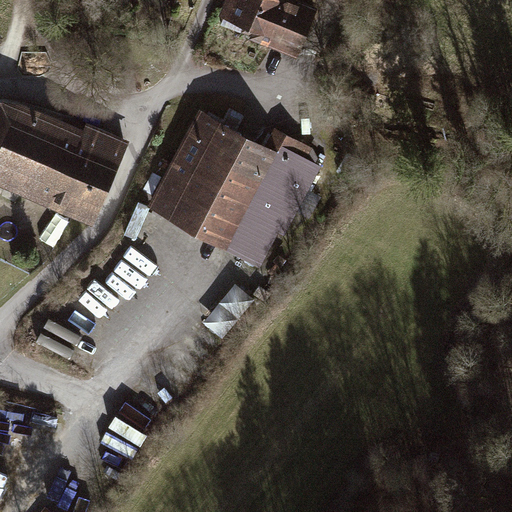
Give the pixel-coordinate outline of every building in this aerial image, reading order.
[(228,0),(220,22),(300,54),(321,4),(309,0),(228,0)] [(370,120),(378,94),(361,89),(353,114),(370,120)] [(0,181),(93,222),(130,140),(90,123),(87,128),(23,100),(4,98),(0,98),(0,181)] [(223,118),(203,107),(152,205),(264,263),(281,232),(287,235),(324,165),(309,157),(315,147),(276,126),(268,141),(239,126),(244,115),(229,108),(223,118)] [(125,402),(120,421),(148,428),(153,410),(125,402)]
